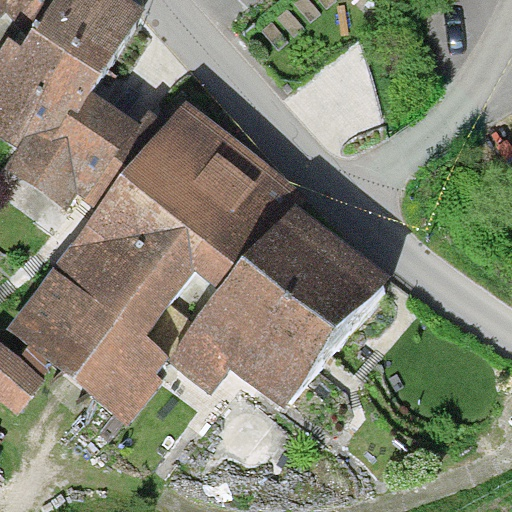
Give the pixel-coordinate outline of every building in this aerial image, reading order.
[(0,0),(0,17),(6,12),(30,34),(52,0),(0,0)] [(52,0),(30,34),(22,46),(9,38),(0,50),(0,136),(19,149),(41,117),(64,132),(92,90),(145,10),(129,0),(52,0)] [(139,125),(92,90),(64,132),(41,117),(19,149),(6,165),(66,210),(78,194),(99,210),(164,123),(149,112),(139,125)] [(306,194),(186,101),(164,123),(6,328),(127,425),(164,381),(157,374),(168,362),(213,395),(230,370),(285,412),(395,276),(294,203),(306,194)] [(0,345),(0,402),(13,412),(41,378),(0,345)]
